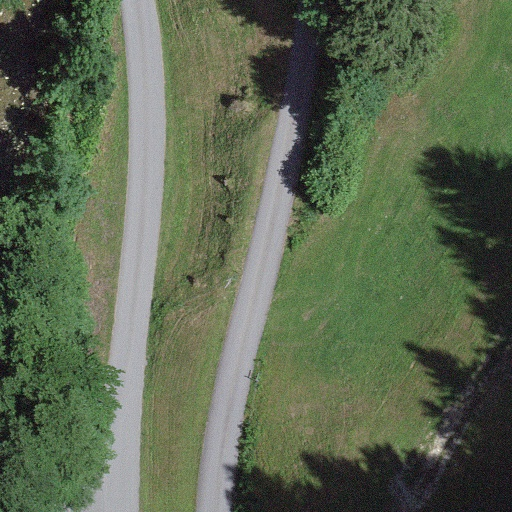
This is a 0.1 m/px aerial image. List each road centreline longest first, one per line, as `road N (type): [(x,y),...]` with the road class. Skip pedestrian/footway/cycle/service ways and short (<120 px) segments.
road 1 (unclassified): [(217,511),(226,402),(299,122),(316,0)]
road 2 (unclassified): [(117,511),(143,185),(147,48),(137,0)]
